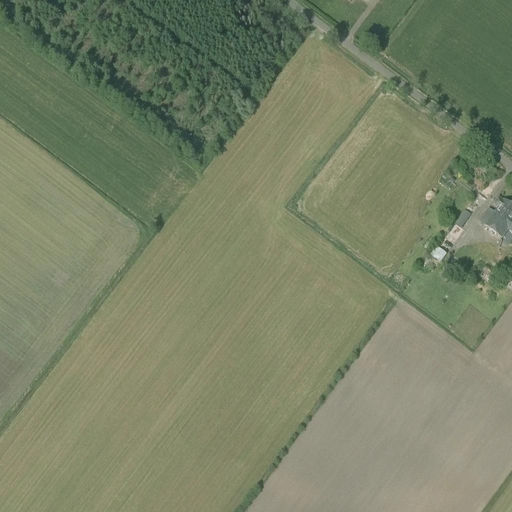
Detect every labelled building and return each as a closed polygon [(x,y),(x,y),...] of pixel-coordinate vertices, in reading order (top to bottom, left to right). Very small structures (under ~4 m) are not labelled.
[(493,232),(511,207),(499,198),(493,206),(497,209),(494,213),(489,209),(479,222),(493,232)] [(511,207),(493,232),(502,238),(508,230),(511,233),(511,207)] [(465,210),(456,224),(463,229),(472,215),(465,210)] [(442,262),(448,255),(441,249),(434,257),(442,262)] [(446,270),(446,271),(446,273),(446,274),(447,275),(447,276),(448,277),(450,277),(451,277),(452,278),(453,277),(454,277),(455,276),(456,276),(457,275),(458,274),(458,272),(458,271),(458,270),(458,269),(457,268),(456,267),(455,266),(454,265),(453,265),(452,265),(451,265),(449,265),(448,266),(447,267),(447,268),(446,269),(446,270)]
